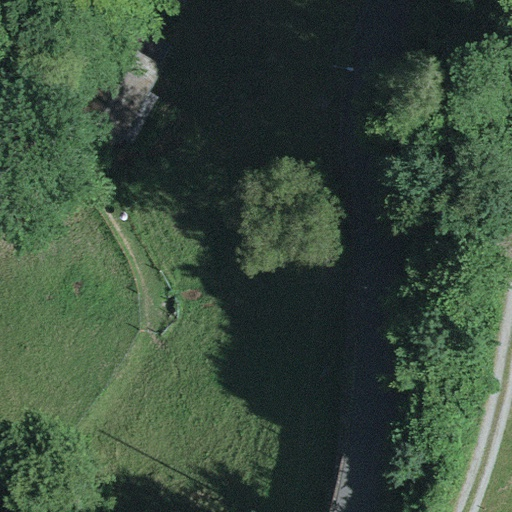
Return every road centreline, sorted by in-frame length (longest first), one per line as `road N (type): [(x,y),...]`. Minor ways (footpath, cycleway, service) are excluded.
road 1 (unclassified): [(396,0),(367,125),(374,417),(352,511)]
road 2 (track): [(461,511),(511,342)]
